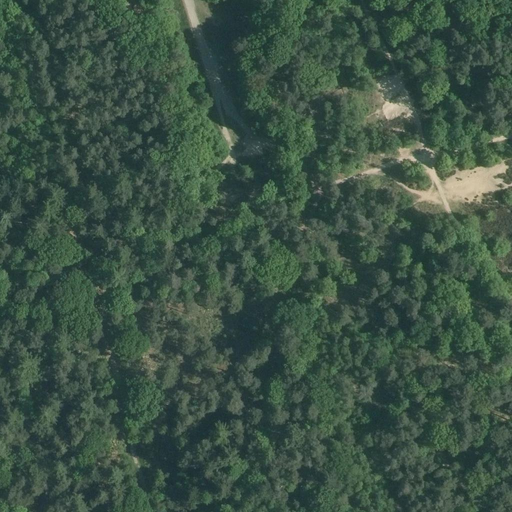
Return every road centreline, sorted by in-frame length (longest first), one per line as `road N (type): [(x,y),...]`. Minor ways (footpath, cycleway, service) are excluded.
road 1 (unknown): [(0,307),(90,290),(191,301),(302,270)]
road 2 (track): [(68,215),(152,511)]
road 3 (track): [(6,0),(68,215)]
